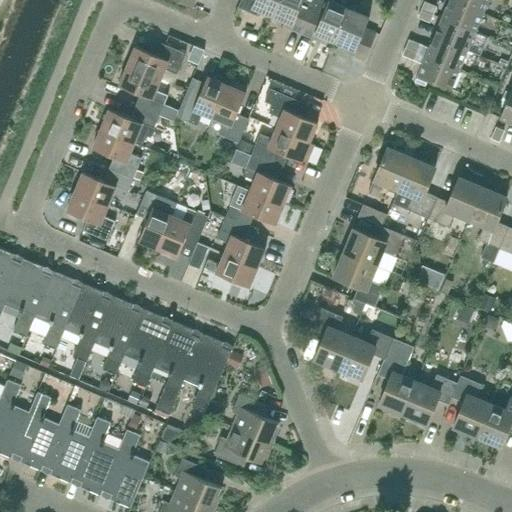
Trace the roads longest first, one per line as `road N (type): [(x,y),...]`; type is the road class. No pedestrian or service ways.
road 1 (residential): [(270,332),(26,227),(115,0)]
road 2 (residential): [(270,332),(364,105)]
road 3 (residential): [(511,509),(439,480),(391,473),(330,483)]
road 4 (residential): [(213,38),(364,105)]
road 5 (residential): [(330,483),(270,332)]
road 6 (residential): [(511,167),(364,105)]
